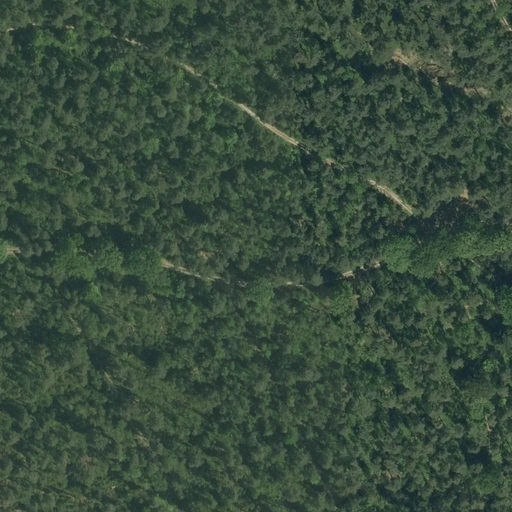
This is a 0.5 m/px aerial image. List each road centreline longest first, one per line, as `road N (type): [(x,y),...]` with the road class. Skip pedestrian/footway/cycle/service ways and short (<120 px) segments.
road 1 (track): [(433,232),(375,186),(128,39),(42,24),(0,32)]
road 2 (track): [(433,232),(303,281),(228,281),(115,250),(0,246)]
